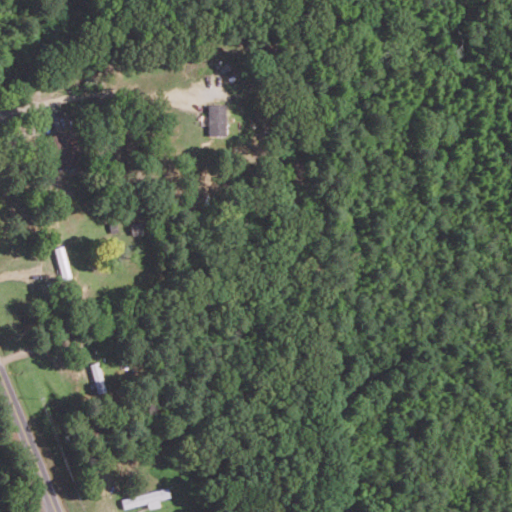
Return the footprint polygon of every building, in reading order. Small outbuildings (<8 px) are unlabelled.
[(224,104),(207,104),(208,135),(224,134),(224,104)] [(130,221),(131,233),(142,232),(141,220),(130,221)] [(56,254),(60,274),(68,272),(63,252),(56,254)] [(97,392),(106,390),(97,361),(88,364),(97,392)] [(146,502),(147,508),(158,506),(157,498),(169,496),(167,487),(120,497),(122,507),(146,502)]
